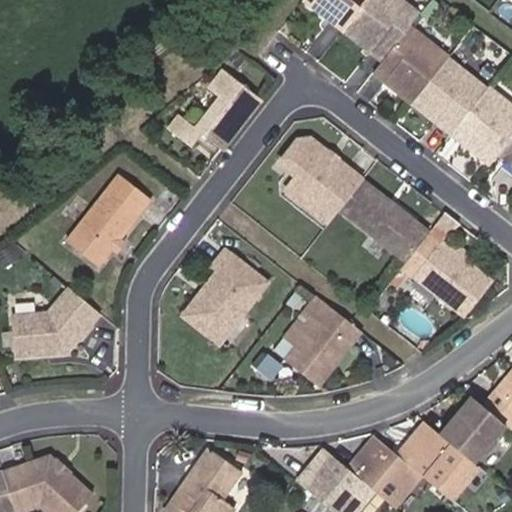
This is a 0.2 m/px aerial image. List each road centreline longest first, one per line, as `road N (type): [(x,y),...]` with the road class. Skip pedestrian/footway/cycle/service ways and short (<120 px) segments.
road 1 (residential): [(137,411),(284,423),(362,412),(439,380),(511,318)]
road 2 (residential): [(137,411),(146,283),(305,74)]
road 3 (residential): [(305,74),(511,239)]
road 4 (residential): [(0,424),(56,410),(137,411)]
